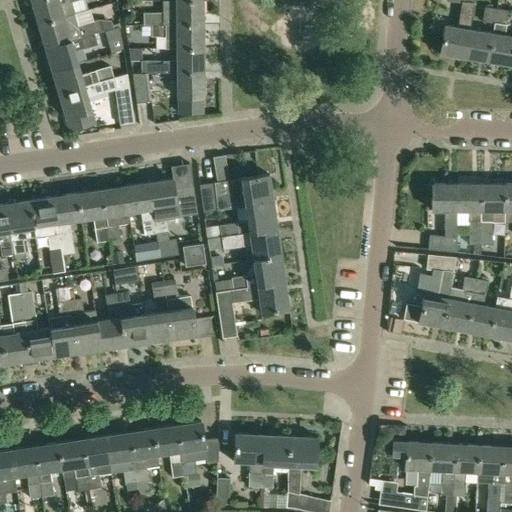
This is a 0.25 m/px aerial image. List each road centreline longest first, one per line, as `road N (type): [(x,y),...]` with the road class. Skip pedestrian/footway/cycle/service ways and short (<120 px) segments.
road 1 (residential): [(391,124),(291,126),(0,166)]
road 2 (residential): [(0,407),(190,379),(367,386)]
road 3 (residential): [(367,386),(391,124)]
road 4 (residential): [(351,511),(367,386)]
road 5 (residential): [(391,124),(400,0)]
road 6 (residential): [(511,135),(391,124)]
